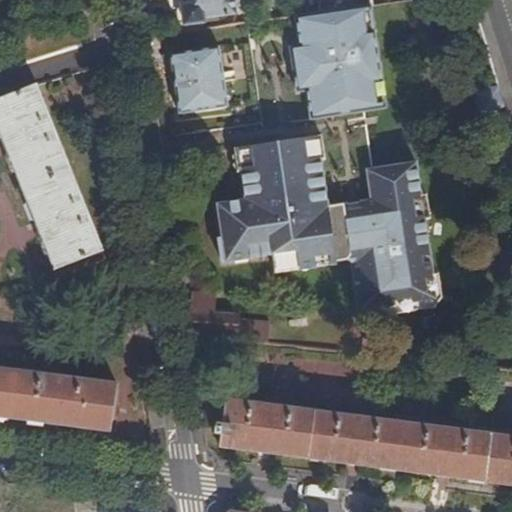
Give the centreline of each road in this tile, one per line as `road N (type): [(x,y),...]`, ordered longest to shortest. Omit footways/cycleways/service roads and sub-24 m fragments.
road 1 (residential): [(200,490),(121,0)]
road 2 (residential): [(0,465),(200,490)]
road 3 (residential): [(200,490),(371,506)]
road 4 (unknown): [(125,26),(34,46),(0,66)]
